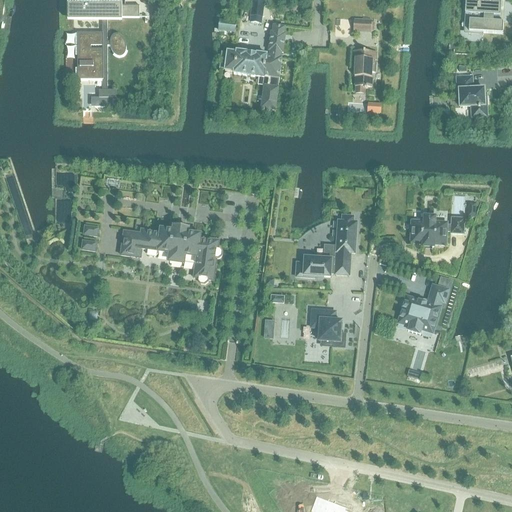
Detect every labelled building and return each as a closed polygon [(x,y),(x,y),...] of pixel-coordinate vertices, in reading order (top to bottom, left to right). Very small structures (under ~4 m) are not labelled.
[(254,1),(253,23),(264,23),(266,2),(254,1)] [(466,2),(465,15),(470,15),(469,33),(503,35),(504,23),(500,23),(501,4),(466,2)] [(111,47),(111,50),(111,51),(112,52),(112,53),(113,53),(113,54),(114,55),(116,57),(117,57),(119,58),(123,57),(124,56),(124,55),(125,55),(125,54),(126,53),(126,52),(126,51),(126,49),(126,48),(126,47),(126,45),(125,43),(125,42),(124,41),(124,40),(123,39),(122,38),(121,38),(121,37),(119,36),(118,35),(117,35),(115,35),(114,36),(113,37),(112,37),(112,38),(111,39),(111,40),(110,42),(110,43),(107,43),(107,19),(139,19),(139,6),(73,7),(73,19),(102,18),(102,37),(92,37),(92,35),(94,35),(94,34),(78,34),(78,81),(102,81),(102,95),(103,95),(103,92),(107,92),(107,47),(111,47)] [(353,33),(371,34),(371,32),(374,32),(374,24),(372,24),(372,21),(354,20),(353,33)] [(219,21),(218,31),(235,33),(236,23),(219,21)] [(219,70),(225,71),(225,73),(234,74),(234,75),(244,77),(253,78),(264,79),(264,78),(270,78),(269,82),(268,82),(268,85),(269,85),(269,87),(264,86),(261,110),(276,112),(279,88),(278,88),(279,80),(282,59),(281,59),(282,54),(283,54),(286,35),(284,35),(285,28),(273,26),(272,33),(271,33),(268,52),(270,52),(269,57),(267,57),(267,56),(257,55),(257,57),(256,57),(256,56),(247,55),(247,56),(246,55),(247,54),(237,52),(236,54),(228,53),(227,54),(221,54),(219,70)] [(354,52),(353,70),(355,70),(354,78),(355,78),(355,87),(362,88),(362,89),(368,89),(368,88),(372,88),(372,78),(372,73),(375,74),(376,65),(374,65),(375,61),(376,61),(376,53),(354,52)] [(457,79),(458,99),(462,99),(462,108),(471,108),(472,119),(487,118),(486,100),(485,100),(484,90),(473,90),(472,78),(457,79)] [(109,178),(109,186),(119,186),(120,179),(109,178)] [(297,264),(296,278),(315,280),(315,278),(330,279),(331,275),(335,275),(335,276),(349,277),(351,254),(355,255),(356,240),(355,240),(355,234),(356,234),(357,224),(353,223),(353,218),(343,217),(342,223),(338,222),(337,247),(332,247),(332,252),(324,251),(323,260),(305,259),(304,265),(297,264)] [(411,245),(423,245),(423,248),(434,249),(434,246),(446,247),(447,233),(451,234),(451,235),(464,236),(464,220),(452,219),(451,226),(447,226),(447,224),(435,224),(435,218),(424,217),(424,223),(412,222),(411,245)] [(84,236),(97,238),(98,229),(85,228),(84,236)] [(208,281),(213,282),(216,260),(219,260),(222,258),(223,254),(220,250),(218,250),(219,242),(200,239),(201,236),(188,234),(189,233),(173,231),(173,232),(161,230),(160,234),(141,231),(141,235),(124,233),(121,256),(140,259),(141,251),(147,252),(147,254),(149,257),(154,258),(157,255),(158,253),(170,255),(169,260),(185,262),(185,257),(196,259),(194,279),(199,280),(198,282),(201,285),(205,286),(208,283),(208,281)] [(82,251),(95,253),(96,244),(83,242),(82,251)] [(222,293),(228,294),(232,269),(226,268),(222,293)] [(448,289),(451,281),(441,278),(438,286),(448,289)] [(428,305),(406,299),(399,324),(410,327),(408,332),(420,336),(422,331),(432,334),(440,309),(439,308),(441,302),(444,303),(448,292),(433,288),(428,305)] [(193,300),(193,309),(201,309),(201,300),(193,300)] [(277,340),(280,340),(281,327),(293,328),(294,305),(279,304),(277,340)] [(333,313),(312,312),(311,329),(320,329),(319,342),(332,343),(331,348),(345,349),(346,335),(341,335),(342,322),(332,322),(333,313)] [(276,339),(277,321),(268,320),(267,339),(276,339)] [(410,377),(423,379),(424,372),(411,370),(410,377)] [(316,497),(310,511),(348,511),(346,511),(347,508),(335,504),(336,503),(334,502),(334,504),(329,502),(329,500),(328,500),(328,501),(316,497)]
